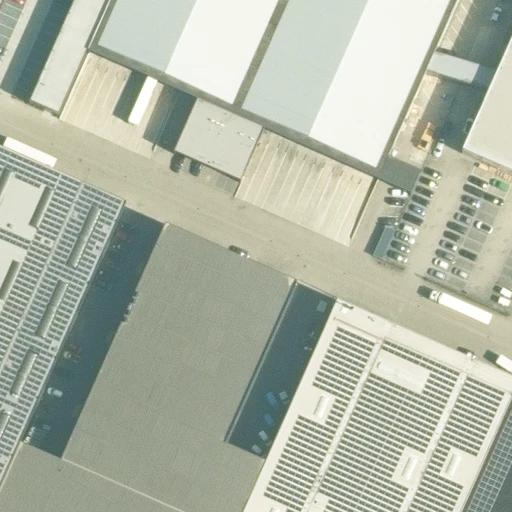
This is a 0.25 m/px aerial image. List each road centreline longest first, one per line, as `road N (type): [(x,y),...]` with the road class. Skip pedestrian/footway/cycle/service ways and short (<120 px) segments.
road 1 (unclassified): [(0,124),(511,349)]
road 2 (unknown): [(511,11),(390,295)]
